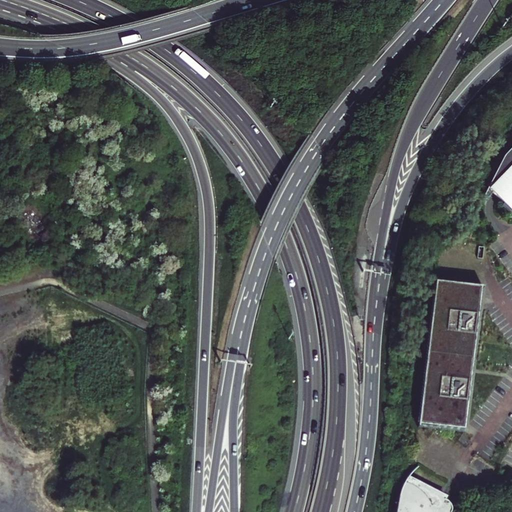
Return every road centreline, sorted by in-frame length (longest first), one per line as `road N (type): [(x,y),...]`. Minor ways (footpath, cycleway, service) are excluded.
road 1 (trunk): [(37,10),(124,52),(180,92),(231,146),(274,214),(297,275),(313,363),(312,421),(294,511)]
road 2 (trunk): [(321,511),(339,377),(330,299),(301,211),(263,144),(213,86),(139,29),(80,0)]
road 3 (trunk): [(37,10),(144,81),(170,108),(201,167),(210,236),(195,511)]
road 4 (primary): [(444,0),(318,149),(248,306)]
road 5 (primary): [(380,272),(400,152),(487,0)]
road 6 (primary): [(380,272),(427,151),(463,98),(511,52)]
road 7 (trunk): [(0,48),(105,44),(253,0)]
road 8 (primary): [(354,511),(380,272)]
road 9 (secondary): [(248,306),(208,511)]
road 10 (trunk): [(248,306),(233,411),(234,511)]
